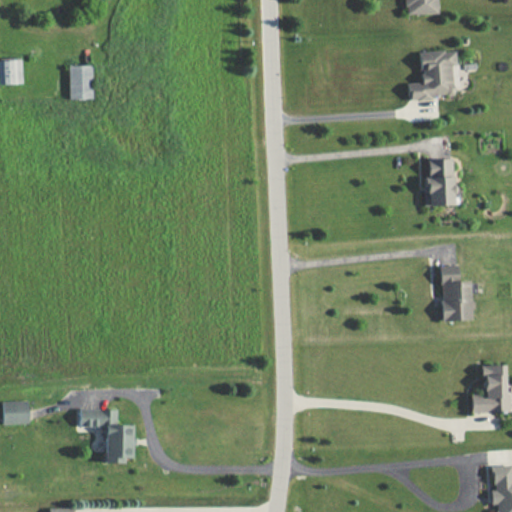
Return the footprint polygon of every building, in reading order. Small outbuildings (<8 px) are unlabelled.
[(402,0),(402,8),(405,8),(405,17),(436,16),(436,0),(402,0)] [(409,84),(409,100),(434,99),(434,96),(456,95),(455,65),(459,65),(458,51),(420,53),(421,70),(424,70),(424,83),(409,84)] [(20,59),(0,59),(0,83),(20,83),(20,59)] [(90,65),(68,65),(68,98),(90,98),(90,65)] [(426,159),(427,205),(457,205),(457,158),(426,159)] [(443,321),(473,320),(473,280),(462,281),(462,265),(443,265),(443,321)] [(508,365),(481,365),(481,378),(470,378),(470,413),(509,412),(508,365)] [(0,423),(28,423),(28,401),(0,401),(0,423)] [(116,409),(78,409),(78,426),(108,425),(108,461),(135,461),(135,425),(117,425),(116,409)] [(511,511),(511,464),(490,465),(492,511),(511,511)]
